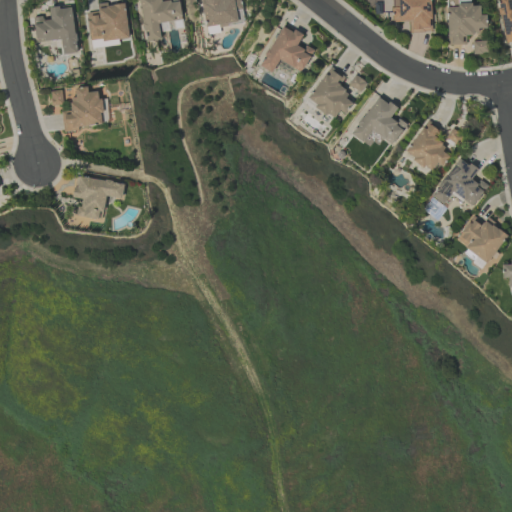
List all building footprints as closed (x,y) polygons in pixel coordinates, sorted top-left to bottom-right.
[(178,0),(138,0),(144,41),(160,39),(157,23),(181,20),(178,0)] [(200,0),(206,34),(219,32),(218,25),(237,22),(236,11),(241,10),(239,0),(200,0)] [(431,32),(429,0),(391,0),(392,22),(409,22),(409,32),(431,32)] [(444,0),(447,45),(465,44),(465,34),(478,34),(477,28),(486,28),(486,14),(479,15),(479,3),(458,4),(458,0),(444,0)] [(496,0),(503,43),(511,41),(511,7),(511,8),(510,0),(496,0)] [(124,3),(97,5),(97,11),(86,12),(88,41),(127,38),(124,3)] [(35,42),(60,40),(62,54),(75,53),(71,6),(48,8),(48,17),(32,19),(35,42)] [(311,51),(297,43),(302,35),(280,24),(259,66),(271,72),(278,60),(301,72),(311,51)] [(472,54),(486,53),(485,41),(472,41),(472,54)] [(344,76),(327,66),(306,102),(334,118),(338,110),(344,114),(351,101),(343,97),(347,90),(338,86),(344,76)] [(366,81),(352,75),(347,86),(361,92),(366,81)] [(63,130),(102,126),(99,91),(87,92),(87,86),(74,88),(75,98),(69,99),(70,110),(61,111),(63,130)] [(50,105),(62,105),(61,90),(50,91),(50,105)] [(349,134),(361,142),(370,130),(392,145),(405,125),(390,116),(396,108),(376,95),(349,134)] [(439,129),(426,120),(403,153),(430,172),(435,164),(440,167),(450,153),(432,140),(439,129)] [(363,143),(367,146),(370,141),(377,145),(382,139),(371,131),(363,143)] [(471,207),(485,187),(471,177),(476,170),(457,157),(430,196),(443,205),(451,193),(471,207)] [(76,216),(101,220),(105,196),(121,199),(123,183),(75,176),(72,197),(79,199),(76,216)] [(482,223),(473,216),(454,238),(484,263),(507,236),(486,218),(482,223)] [(511,257),(509,258),(509,264),(501,264),(501,278),(507,278),(507,287),(511,287),(511,257)]
